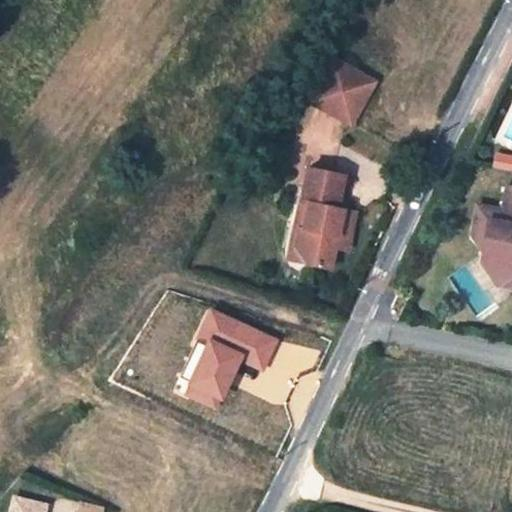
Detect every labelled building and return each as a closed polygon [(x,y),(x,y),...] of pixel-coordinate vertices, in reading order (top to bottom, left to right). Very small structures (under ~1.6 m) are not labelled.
[(378,79),(335,58),(311,99),(354,120),(378,79)] [(313,147),(333,153),(337,140),(317,133),(313,147)] [(348,169),(312,161),(305,194),(302,205),(310,207),(307,220),(304,220),(299,240),(309,256),(334,261),(339,240),(351,243),(359,206),(355,205),(341,202),(342,196),(348,169)] [(511,187),(506,186),(502,210),(477,206),(471,237),(483,239),(479,262),(496,287),(498,285),(511,274),(511,187)] [(305,194),(298,193),(288,238),(289,245),(291,251),(294,256),(299,260),(306,265),(309,256),(299,240),(304,220),(307,220),(310,207),(302,205),(305,194)] [(356,199),(342,196),(341,202),(355,205),(356,199)] [(511,274),(498,285),(511,287),(511,274)] [(47,511),(48,508),(17,500),(13,511),(47,511)] [(82,500),(78,511),(103,511),(105,506),(82,500)]
